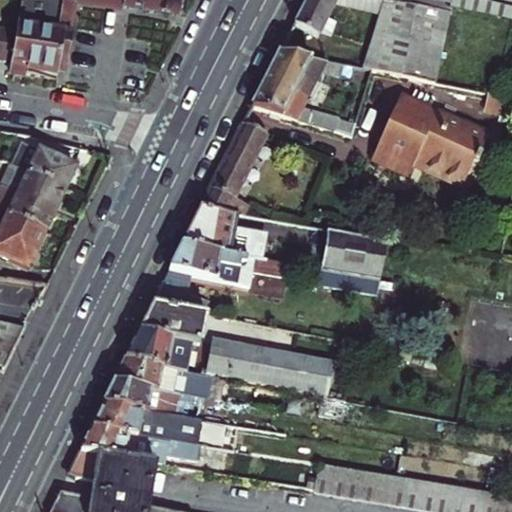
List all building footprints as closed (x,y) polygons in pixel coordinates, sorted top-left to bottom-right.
[(45,81),(58,84),(72,5),(72,0),(22,0),(10,74),(18,76),(45,81)] [(115,13),(116,0),(72,0),(72,5),(83,7),(95,10),(107,12),(115,13)] [(116,0),(115,13),(142,18),(164,21),(167,0),(116,0)] [(333,0),(376,0),(374,12),(362,70),(435,85),(452,0),(301,0),(290,23),(315,36),(319,29),(327,33),(331,25),(329,21),(324,19),(332,3),(333,0)] [(376,0),(333,0),(332,3),(374,12),(376,0)] [(0,62),(8,64),(13,32),(0,29),(0,62)] [(316,74),(322,62),(275,52),(262,78),(248,105),(277,115),(293,121),(299,108),(301,104),(287,97),(296,78),(310,85),(316,74)] [(316,74),(334,77),(337,65),(322,62),(316,74)] [(287,97),(301,104),(310,85),(296,78),(287,97)] [(511,117),(511,114),(511,101),(486,96),(483,111),(511,117)] [(487,137),(400,101),(375,165),(412,180),(417,169),(466,190),(475,167),(477,167),(480,158),(479,158),(487,137)] [(339,136),(343,122),(299,108),(293,121),(339,136)] [(264,131),(240,121),(197,205),(236,213),(240,213),(245,204),(231,197),(264,131)] [(0,155),(0,161),(65,191),(72,176),(74,170),(7,139),(0,155)] [(65,191),(0,161),(0,184),(56,210),(61,199),(65,191)] [(56,210),(0,184),(0,211),(45,233),(54,214),(56,210)] [(250,234),(233,230),(236,213),(197,205),(188,224),(179,242),(254,257),(266,259),(268,247),(249,243),(250,234)] [(45,233),(0,211),(0,256),(27,269),(33,258),(42,237),(45,233)] [(320,269),(325,270),(343,274),(376,280),(384,240),(327,230),(320,269)] [(273,248),(275,238),(250,234),(249,243),(268,247),(273,248)] [(249,286),(254,257),(179,242),(172,256),(165,270),(249,286)] [(340,289),(343,274),(325,270),(322,286),(340,289)] [(160,281),(150,303),(201,314),(212,316),(215,308),(160,281)] [(143,316),(137,329),(191,337),(195,338),(201,314),(150,303),(143,316)] [(0,367),(8,369),(26,331),(0,326),(0,367)] [(191,337),(137,329),(130,344),(123,359),(184,371),(191,337)] [(271,354),(210,341),(203,375),(214,377),(264,387),(271,354)] [(323,399),(330,365),(271,354),(264,387),(323,399)] [(203,375),(184,371),(123,359),(117,371),(112,382),(183,395),(210,400),(214,377),(203,375)] [(106,393),(101,405),(168,416),(180,418),(183,395),(112,382),(106,393)] [(164,439),(168,416),(101,405),(96,416),(91,427),(164,439)] [(164,439),(91,427),(85,438),(80,449),(152,461),(199,469),(203,445),(164,439)] [(146,500),(152,461),(80,449),(76,473),(73,488),(72,496),(90,499),(83,511),(143,511),(145,508),(146,500)] [(467,511),(511,511),(511,495),(317,464),(314,488),(467,511)] [(83,511),(90,499),(72,496),(58,494),(53,506),(49,511),(83,511)]
